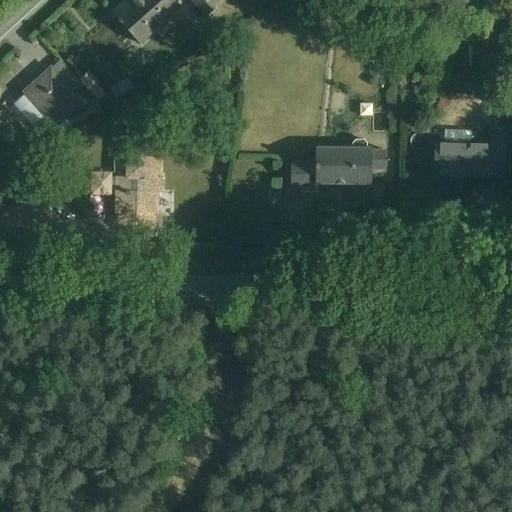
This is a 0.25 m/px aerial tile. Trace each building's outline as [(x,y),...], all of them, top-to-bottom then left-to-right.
[(215,6),(210,0),(124,0),(109,13),(136,44),(184,3),(199,20),(215,6)] [(57,129),(86,103),(50,63),(21,89),(57,129)] [(0,151),(4,156),(20,139),(0,118),(0,151)] [(432,180),(503,181),(504,132),(432,132),(432,180)] [(295,190),(372,192),(373,148),(296,146),(295,190)] [(111,215),(161,215),(161,149),(127,149),(127,156),(111,156),(111,172),(90,172),(90,197),(111,197),(111,215)] [(21,206),(21,234),(61,234),(61,206),(21,206)]
